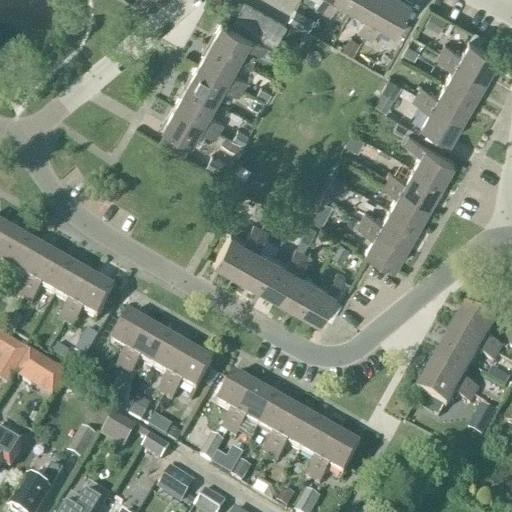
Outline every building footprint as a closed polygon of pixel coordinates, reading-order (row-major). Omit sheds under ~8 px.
[(318,0),(313,8),(321,13),(328,0),(318,0)] [(356,0),(328,0),(321,13),(329,17),(338,1),(351,9),(356,0)] [(383,0),(356,0),(351,9),(364,16),(355,32),(363,36),(383,0)] [(411,1),(409,0),(383,0),(363,36),(371,41),(380,25),(394,32),(411,1)] [(231,24),(242,30),(254,8),(243,2),(231,24)] [(242,30),(252,36),(265,14),(254,8),(242,30)] [(431,13),(425,23),(432,27),(438,17),(431,13)] [(252,36),(263,42),(275,20),(265,14),(252,36)] [(263,42),(274,48),(286,26),(275,20),(263,42)] [(208,43),(237,60),(245,47),(261,56),(266,47),(220,22),(208,43)] [(444,45),(439,52),(486,79),(499,58),(468,40),(460,54),(444,45)] [(196,64),(241,90),(246,82),(230,73),(237,60),(208,43),(196,64)] [(406,49),(403,54),(413,60),(415,54),(406,49)] [(486,79),(439,52),(435,60),(451,69),(443,82),(474,100),(486,79)] [(184,85),(214,102),(221,88),(237,98),(241,90),(196,64),(184,85)] [(463,121),(474,100),(443,82),(436,95),(420,86),(416,94),(463,121)] [(173,106),(218,132),(222,124),(206,115),(214,102),(184,85),(173,106)] [(259,88),(255,95),(266,101),(269,94),(259,88)] [(381,93),(374,105),(385,111),(392,99),(381,93)] [(450,143),(463,121),(416,94),(411,102),(427,111),(419,125),(450,143)] [(251,97),(247,104),(258,110),(262,103),(251,97)] [(218,132),(173,106),(160,128),(190,144),(198,130),(214,139),(218,132)] [(237,130),(232,139),(242,144),(247,136),(237,130)] [(440,184),(453,162),(407,136),(403,145),(419,154),(411,167),(440,184)] [(374,147),(362,139),(355,151),(368,159),(374,147)] [(211,157),(206,167),(219,175),(225,164),(211,157)] [(428,205),(440,184),(411,167),(404,180),(388,171),(383,179),(428,205)] [(428,205),(383,179),(379,186),(395,196),(387,209),(417,225),(428,205)] [(335,181),(330,190),(341,197),(346,187),(335,181)] [(417,225),(387,209),(380,222),(364,213),(359,220),(405,246),(417,225)] [(314,212),(310,220),(319,225),(323,217),(314,212)] [(392,268),(405,246),(359,220),(355,228),(371,237),(363,251),(392,268)] [(234,274),(259,229),(253,225),(252,225),(243,241),(229,233),(213,262),(234,274)] [(255,286),(272,257),(258,249),(268,233),(259,229),(234,274),(255,286)] [(0,266),(11,273),(29,242),(8,230),(0,243),(0,266)] [(23,301),(50,254),(29,242),(11,273),(25,281),(16,297),(23,301)] [(347,248),(337,242),(329,255),(340,261),(347,248)] [(276,298),(302,253),(294,248),(285,264),(272,257),(255,286),(276,298)] [(297,310),(314,281),(300,273),(309,257),(302,253),(276,298),(297,310)] [(53,297),(71,266),(50,254),(23,301),(31,306),(40,290),(53,297)] [(65,325),(92,278),(71,266),(53,297),(67,305),(57,321),(65,325)] [(314,281),(297,310),(318,322),(344,277),(336,272),(327,288),(314,281)] [(92,278),(65,325),(72,329),(81,313),(96,321),(113,290),(92,278)] [(21,330),(35,311),(23,302),(8,321),(21,330)] [(452,331),(497,357),(501,349),(485,340),(493,326),(464,310),(452,331)] [(121,374),(148,326),(127,314),(110,345),(124,353),(114,369),(121,374)] [(152,369),(170,338),(148,326),(121,374),(129,378),(139,362),(152,369)] [(497,357),(452,331),(440,352),(469,369),(475,357),(492,366),(497,357)] [(86,335),(74,356),(85,362),(97,341),(86,335)] [(164,398),(191,351),(170,338),(152,369),(166,377),(156,393),(164,398)] [(12,343),(0,362),(0,378),(8,383),(12,376),(25,356),(27,353),(12,343)] [(191,351),(164,398),(171,402),(180,385),(194,394),(212,363),(191,351)] [(25,356),(12,376),(29,387),(45,362),(30,353),(27,352),(27,353),(25,356)] [(469,369),(440,352),(427,373),(473,399),(477,391),(461,382),(469,369)] [(473,399),(427,373),(415,394),(444,411),(453,397),(469,406),(473,399)] [(228,434),(227,434),(254,387),(233,375),(215,406),(229,414),(215,438),(211,435),(198,457),(211,464),(216,454),(223,444),(228,434)] [(107,391),(94,383),(86,395),(99,404),(107,391)] [(244,422),(257,430),(275,399),(254,387),(227,434),(228,434),(223,444),(229,447),(234,438),(235,438),(244,422)] [(262,453),(269,458),(296,411),(275,399),(257,430),(271,438),(262,453)] [(134,401),(127,416),(139,422),(146,407),(134,401)] [(495,414),(480,405),(472,419),(486,428),(495,414)] [(286,446),(300,454),(317,423),(296,411),(269,458),(277,462),(286,446)] [(131,426),(113,415),(100,437),(118,448),(131,426)] [(303,477),(312,482),(338,435),(317,423),(300,454),(312,461),(303,477)] [(94,437),(80,429),(65,453),(79,462),(94,437)] [(338,435),(312,482),(318,486),(327,470),(342,478),(360,447),(338,435)] [(0,468),(2,466),(8,470),(21,449),(0,436),(0,468)] [(169,448),(148,436),(139,450),(160,463),(169,448)] [(235,465),(216,454),(211,464),(210,466),(228,477),(235,465)] [(26,480),(7,510),(10,511),(36,511),(61,473),(50,466),(38,487),(26,480)] [(194,483),(169,468),(155,489),(180,505),(194,483)] [(61,508),(58,511),(100,511),(102,510),(109,499),(88,485),(77,503),(68,498),(61,508)] [(219,511),(225,504),(204,491),(192,509),(197,511),(219,511)] [(311,511),(318,499),(304,491),(292,511),(311,511)]
